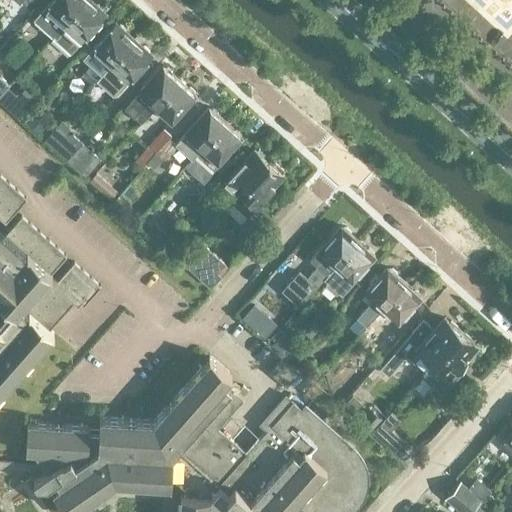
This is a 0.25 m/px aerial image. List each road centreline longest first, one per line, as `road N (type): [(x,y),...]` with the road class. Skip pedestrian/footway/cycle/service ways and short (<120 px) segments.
road 1 (residential): [(164,324),(187,344),(346,163)]
road 2 (residential): [(163,0),(346,163)]
road 3 (tertiary): [(511,160),(333,0)]
road 4 (residential): [(346,163),(511,315)]
road 5 (residential): [(397,511),(511,381)]
road 6 (residential): [(38,213),(164,324)]
road 7 (residential): [(511,107),(392,0)]
